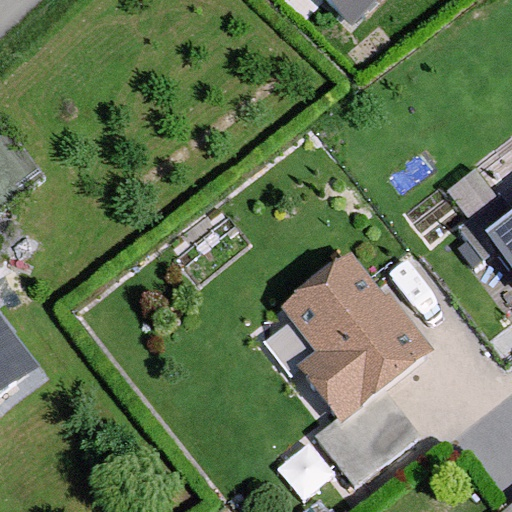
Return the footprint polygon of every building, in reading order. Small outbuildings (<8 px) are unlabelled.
[(318,0),(345,24),(367,0),(318,0)] [(0,125),(0,194),(32,172),(0,125)] [(511,281),(511,227),(485,249),(511,281)] [(386,306),(352,263),(283,317),(317,360),(298,375),(340,429),(433,357),(391,303),(386,306)] [(0,394),(21,376),(0,351),(0,394)]
